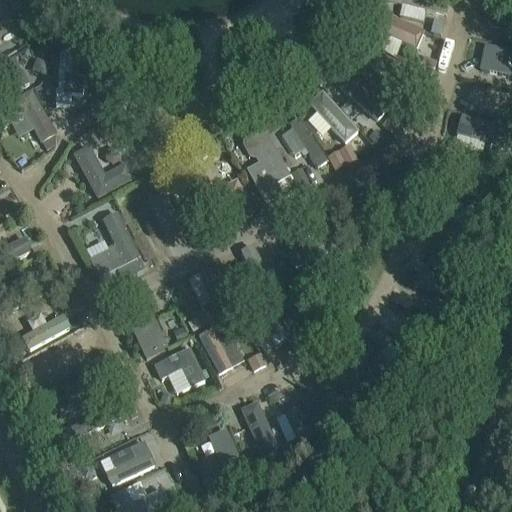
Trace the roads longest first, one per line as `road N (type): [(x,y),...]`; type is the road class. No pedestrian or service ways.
road 1 (unknown): [(99,296),(144,389),(177,410),(224,399),(343,343),(372,308),(424,171),(438,96)]
road 2 (unknown): [(99,296),(199,258),(389,158),(438,96)]
road 3 (unclassified): [(455,511),(511,313)]
road 4 (unknown): [(0,157),(99,296)]
